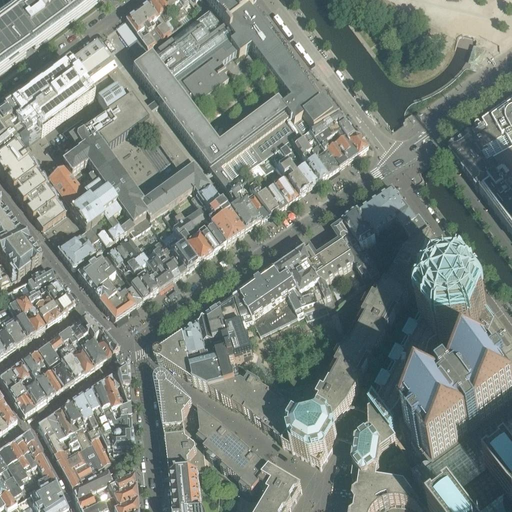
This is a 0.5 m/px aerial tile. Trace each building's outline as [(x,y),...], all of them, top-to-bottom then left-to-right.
[(102,1),(101,0),(0,0),(0,77),(26,58),(75,22),(102,1)] [(171,25),(165,17),(169,14),(158,0),(148,7),(171,38),(177,34),(171,25)] [(183,12),(173,0),(158,0),(169,14),(178,25),(187,18),(186,18),(182,12),(183,12)] [(186,2),(184,0),(173,0),(183,12),(182,12),(186,18),(194,13),(186,2)] [(333,122),(330,118),(320,105),(317,107),(247,13),(246,11),(252,7),(253,8),(254,8),(248,0),(220,0),(211,8),(208,9),(212,14),(207,17),(192,28),(224,69),(235,60),(238,63),(250,54),(284,99),(238,134),(262,166),(279,153),(290,145),(301,142),(333,122)] [(171,38),(148,7),(137,16),(160,46),(171,38)] [(160,46),(137,16),(125,24),(148,55),(160,46)] [(238,134),(218,149),(189,111),(194,108),(197,111),(228,88),(231,86),(227,82),(231,79),(224,69),(192,28),(132,74),(184,142),(227,199),(228,201),(236,196),(231,188),(242,181),(249,176),(262,166),(238,134)] [(133,240),(133,241),(150,230),(153,228),(151,225),(161,217),(190,197),(193,195),(197,200),(209,192),(192,170),(109,63),(96,45),(69,66),(95,101),(97,103),(97,102),(106,116),(72,139),(68,142),(72,148),(77,155),(77,156),(72,160),(61,168),(63,170),(47,183),(70,213),(71,215),(69,216),(71,218),(72,218),(75,222),(74,222),(75,223),(80,230),(81,230),(84,234),(84,235),(85,237),(98,228),(103,224),(112,235),(107,239),(113,248),(120,242),(126,238),(129,236),(133,240)] [(479,68),(484,53),(474,50),(470,65),(479,68)] [(72,118),(93,101),(95,101),(69,66),(4,113),(24,141),(25,143),(37,134),(41,140),(72,118)] [(511,111),(504,117),(483,132),(482,132),(479,132),(476,134),(475,136),(475,137),(471,139),(500,181),(504,178),(511,187),(511,111)] [(0,159),(24,141),(4,113),(3,114),(0,115),(0,159)] [(306,150),(316,143),(335,131),(336,132),(343,126),(334,115),(330,118),(333,122),(301,142),(306,150)] [(366,151),(359,142),(354,140),(353,140),(343,126),(336,132),(335,131),(316,143),(339,173),(347,167),(366,154),(366,152),(366,151)] [(500,181),(471,139),(450,154),(450,156),(475,190),(475,192),(477,194),(479,194),(480,196),(500,181)] [(70,213),(47,183),(45,180),(41,182),(35,174),(32,170),(28,165),(20,154),(29,147),(25,143),(24,141),(19,145),(13,150),(0,159),(0,179),(1,182),(2,183),(3,183),(10,192),(15,199),(18,203),(42,236),(44,235),(65,219),(63,218),(68,214),(70,213)] [(328,181),(306,150),(301,142),(290,145),(303,164),(300,166),(304,171),(305,170),(318,188),(328,181)] [(339,173),(316,143),(306,150),(328,181),(334,176),(339,173)] [(318,188),(305,170),(304,171),(298,175),(295,170),(300,166),(303,164),(290,145),(279,153),(296,177),(295,178),(307,195),(318,188)] [(307,195),(295,178),(296,177),(279,153),(262,166),(249,176),(256,185),(261,181),(265,178),(267,177),(275,172),(281,180),(298,202),(303,199),(307,195)] [(298,202),(281,180),(273,186),(267,177),(265,178),(261,181),(265,187),(267,185),(272,191),(274,190),(287,210),(298,202)] [(511,187),(504,178),(500,181),(480,196),(480,197),(481,196),(511,238),(511,187)] [(269,222),(251,197),(249,189),(249,190),(242,181),(231,188),(236,196),(238,194),(241,199),(245,205),(260,227),(260,228),(265,225),(269,222)] [(287,210),(274,190),(272,191),(267,185),(265,187),(261,181),(256,185),(254,186),(259,193),(277,217),(281,214),(287,210)] [(277,217),(259,193),(255,195),(251,188),(249,189),(251,197),(269,222),(273,220),(277,217)] [(226,215),(213,198),(209,192),(197,200),(193,195),(190,197),(194,202),(191,204),(198,214),(208,227),(225,251),(237,243),(244,238),(244,237),(226,215)] [(260,227),(245,205),(240,208),(236,203),(241,199),(238,194),(236,196),(228,201),(231,208),(233,210),(229,213),(226,215),(244,237),(244,238),(246,236),(250,233),(259,227),(260,227)] [(417,226),(394,196),(394,195),(393,194),(358,218),(373,240),(395,224),(414,249),(430,237),(420,224),(417,226)] [(212,259),(200,241),(203,239),(201,237),(204,235),(202,232),(208,227),(198,214),(184,224),(180,218),(174,222),(178,228),(172,232),(199,268),(212,259)] [(0,292),(10,287),(7,279),(0,282),(0,263),(1,265),(17,284),(29,275),(30,275),(41,267),(37,262),(29,251),(21,239),(20,240),(3,217),(0,217),(0,292)] [(169,254),(185,277),(194,271),(199,268),(172,232),(166,224),(167,224),(161,217),(151,225),(153,228),(150,230),(153,233),(157,238),(166,251),(169,254)] [(373,240),(358,218),(344,228),(345,229),(362,254),(364,255),(368,252),(377,246),(373,240)] [(225,251),(208,227),(202,232),(204,235),(218,255),(225,251)] [(74,274),(113,248),(107,239),(98,228),(85,237),(72,246),(57,256),(66,267),(72,273),(74,274)] [(364,262),(360,255),(362,254),(345,229),(343,230),(342,230),(340,231),(335,234),(334,236),(333,236),(341,247),(331,254),(336,261),(329,266),(339,281),(355,270),(363,283),(368,279),(370,283),(378,278),(367,260),(364,262)] [(218,255),(204,235),(201,237),(203,239),(200,241),(212,259),(218,255)] [(419,282),(430,262),(432,263),(439,250),(430,237),(414,249),(405,256),(386,290),(410,303),(421,282),(419,282)] [(145,263),(128,243),(119,250),(120,250),(136,271),(145,263)] [(146,281),(141,275),(139,276),(136,271),(120,250),(113,255),(123,267),(126,265),(129,269),(126,271),(129,275),(133,280),(132,281),(148,302),(149,302),(158,296),(151,286),(150,287),(146,281)] [(339,281),(329,266),(336,261),(331,254),(318,262),(311,252),(311,253),(310,253),(305,256),(326,306),(333,303),(327,289),(339,281)] [(179,282),(162,259),(158,253),(152,258),(172,286),(179,282)] [(185,277),(169,254),(162,259),(179,282),(186,277),(185,277)] [(126,271),(123,267),(113,255),(106,260),(122,280),(129,275),(126,271)] [(326,306),(305,256),(298,260),(299,260),(275,277),(282,287),(290,282),(294,293),(297,299),(298,299),(305,319),(307,325),(330,317),(326,306)] [(152,258),(145,263),(136,271),(139,276),(141,275),(146,271),(150,277),(146,281),(150,287),(151,286),(158,296),(172,286),(152,258)] [(142,307),(125,286),(126,285),(122,280),(106,260),(100,264),(119,290),(135,312),(142,307)] [(135,312),(119,290),(100,264),(93,269),(87,273),(77,280),(93,299),(92,299),(99,307),(114,326),(127,317),(135,312)] [(25,287),(2,299),(7,312),(14,308),(24,302),(45,333),(46,332),(55,326),(61,322),(44,295),(44,296),(41,292),(55,285),(46,274),(31,282),(32,285),(25,288),(25,287)] [(148,302),(132,281),(133,280),(129,275),(122,280),(126,285),(125,286),(142,307),(148,302)] [(305,319),(298,299),(297,299),(294,293),(290,282),(282,287),(275,277),(262,286),(255,291),(243,300),(242,300),(234,306),(243,333),(254,329),(262,344),(305,319)] [(408,401),(411,399),(412,397),(413,396),(414,395),(414,394),(415,393),(416,391),(416,390),(417,386),(417,384),(418,382),(419,380),(420,379),(421,377),(422,376),(426,372),(427,371),(427,370),(429,367),(429,366),(430,365),(430,362),(431,361),(431,359),(432,358),(433,357),(433,356),(434,355),(436,354),(437,354),(438,353),(440,353),(441,352),(442,354),(473,351),(474,349),(475,349),(491,347),(502,363),(511,355),(511,352),(497,332),(488,320),(487,319),(488,318),(469,292),(467,292),(458,278),(441,280),(435,296),(433,295),(420,325),(422,326),(377,408),(375,406),(371,414),(373,417),(374,416),(391,440),(394,433),(392,430),(394,427),(396,425),(398,423),(399,422),(400,420),(401,419),(401,418),(402,416),(403,414),(403,411),(404,409),(404,407),(405,406),(406,404),(406,403),(407,403),(408,401)] [(56,286),(49,290),(50,292),(59,305),(66,300),(56,286)] [(391,336),(400,318),(401,319),(410,303),(386,290),(378,304),(375,303),(371,309),(368,307),(363,315),(367,317),(364,323),(367,325),(359,339),(383,352),(391,336)] [(50,292),(44,295),(61,322),(67,317),(72,314),(73,310),(66,300),(59,305),(50,292)] [(24,302),(14,308),(23,321),(28,318),(32,323),(27,327),(35,339),(45,333),(24,302)] [(252,359),(243,333),(234,306),(221,314),(221,315),(238,367),(244,364),(244,362),(252,359)] [(14,308),(7,312),(13,322),(15,321),(18,325),(14,328),(26,346),(34,340),(35,339),(27,327),(23,321),(14,308)] [(5,312),(0,314),(0,329),(0,330),(15,353),(26,346),(14,328),(11,323),(5,312)] [(238,367),(221,315),(209,323),(209,324),(219,361),(227,391),(230,391),(230,390),(242,387),(243,386),(238,367)] [(100,336),(96,333),(87,324),(86,324),(84,324),(80,327),(87,336),(85,337),(87,340),(89,339),(92,344),(92,345),(95,350),(101,346),(106,343),(103,340),(100,336)] [(227,391),(219,361),(209,324),(199,330),(177,345),(179,355),(182,354),(183,359),(187,381),(187,383),(194,388),(210,396),(225,392),(227,391)] [(87,336),(80,327),(73,332),(82,345),(87,341),(87,340),(85,337),(87,336)] [(0,329),(0,350),(6,360),(15,353),(0,330),(0,329)] [(82,345),(73,332),(67,336),(76,349),(82,345)] [(76,349),(67,336),(57,343),(56,344),(63,354),(65,356),(71,352),(76,349)] [(106,366),(95,350),(92,345),(92,344),(89,339),(87,340),(87,341),(82,345),(76,349),(94,374),(106,366)] [(363,385),(373,368),(374,368),(383,352),(359,339),(351,354),(348,352),(345,358),(341,356),(337,364),(340,366),(337,372),(340,374),(332,389),(355,401),(364,386),(363,385)] [(117,355),(106,343),(101,346),(113,361),(117,358),(117,357),(117,355)] [(63,354),(56,344),(47,351),(54,361),(63,354)] [(187,381),(183,359),(182,354),(179,355),(177,345),(161,356),(159,355),(156,357),(155,359),(155,362),(156,364),(158,365),(161,365),(187,383),(187,381)] [(113,361),(101,346),(95,350),(106,366),(113,361)] [(94,374),(76,349),(71,352),(88,378),(94,374)] [(62,373),(54,361),(47,351),(42,354),(37,358),(42,366),(47,372),(50,377),(57,371),(59,375),(62,373)] [(88,378),(71,352),(65,356),(72,366),(83,382),(88,378)] [(83,382),(72,366),(65,356),(63,354),(54,361),(62,373),(73,387),(74,388),(83,382)] [(511,355),(502,363),(452,400),(401,437),(432,478),(431,479),(431,478),(429,478),(427,478),(426,478),(424,480),(423,482),(424,484),(423,485),(421,481),(420,481),(419,480),(413,484),(433,511),(448,511),(453,509),(455,511),(489,485),(487,483),(493,478),(494,480),(504,472),(503,471),(509,466),(511,468),(511,467),(511,355)] [(42,366),(37,358),(28,364),(34,372),(42,366)] [(38,378),(34,372),(28,364),(10,377),(19,390),(26,386),(28,388),(31,386),(45,408),(54,401),(38,378)] [(62,396),(50,377),(46,380),(42,375),(47,372),(42,366),(34,372),(38,378),(54,401),(62,396)] [(73,387),(62,373),(59,375),(57,371),(50,377),(62,396),(74,388),(73,387)] [(130,407),(128,375),(124,373),(117,378),(124,402),(119,404),(121,411),(130,407)] [(19,390),(10,377),(4,381),(0,383),(0,386),(15,409),(26,401),(19,390)] [(124,402),(117,378),(112,382),(119,404),(124,402)] [(119,404),(112,382),(102,388),(111,417),(118,415),(116,413),(121,411),(119,404)] [(270,401),(271,399),(260,393),(261,392),(260,392),(257,390),(256,389),(257,387),(255,386),(250,382),(249,383),(250,383),(246,389),(243,386),(242,387),(230,390),(230,391),(227,391),(225,392),(210,396),(222,403),(222,404),(234,411),(245,418),(245,417),(249,420),(252,414),(258,418),(270,401)] [(206,477),(204,455),(200,421),(199,416),(168,392),(169,389),(168,387),(166,385),(163,384),(160,385),(159,388),(158,390),(159,393),(161,393),(165,434),(170,480),(198,477),(199,477),(206,477)] [(45,408),(31,386),(28,388),(26,386),(19,390),(26,401),(35,415),(45,408)] [(111,417),(102,388),(92,395),(111,436),(119,437),(119,434),(116,431),(119,431),(118,425),(114,425),(113,422),(111,417)] [(349,412),(355,401),(332,389),(331,388),(326,398),(323,396),(320,403),(323,404),(315,419),(322,423),(335,431),(335,429),(349,412)] [(111,436),(92,395),(90,396),(81,402),(100,443),(104,441),(111,436)] [(24,423),(31,418),(35,415),(26,401),(15,409),(24,423)] [(297,429),(302,421),(291,415),(290,414),(287,413),(288,412),(286,412),(288,409),(281,405),(279,407),(270,401),(258,418),(252,414),(249,420),(254,423),(254,424),(264,431),(264,432),(274,439),(274,440),(284,448),(283,450),(284,451),(285,450),(285,449),(286,448),(285,447),(286,446),(287,446),(287,445),(297,429)] [(100,443),(81,402),(72,409),(92,450),(103,473),(105,472),(110,469),(98,445),(100,443)] [(16,427),(2,406),(0,406),(0,423),(7,434),(16,427)] [(131,420),(130,407),(121,411),(116,413),(118,415),(118,416),(120,416),(120,417),(119,421),(131,420)] [(92,450),(72,409),(62,415),(79,452),(81,456),(92,480),(92,483),(96,481),(95,478),(103,473),(92,450)] [(71,456),(79,452),(62,415),(61,416),(54,421),(70,453),(71,456)] [(247,455),(233,443),(224,435),(199,416),(200,421),(204,455),(205,455),(205,457),(223,472),(237,456),(242,460),(247,455)] [(419,480),(394,444),(393,443),(391,440),(374,416),(373,417),(370,419),(370,442),(358,451),(352,484),(358,485),(386,489),(395,483),(412,506),(415,504),(405,490),(413,484),(419,480)] [(131,437),(131,420),(119,421),(114,425),(118,425),(119,431),(116,431),(119,434),(119,437),(131,437)] [(70,453),(54,421),(47,426),(59,450),(58,451),(61,458),(63,457),(64,458),(68,456),(67,455),(70,453)] [(321,473),(338,444),(337,437),(335,431),(322,423),(317,432),(315,432),(309,433),(309,434),(307,435),(297,429),(287,445),(287,446),(286,446),(285,447),(286,448),(285,449),(285,450),(284,451),(293,456),(293,457),(294,456),(301,461),(303,462),(311,466),(310,467),(321,473)] [(59,450),(47,426),(38,431),(51,455),(54,461),(54,462),(61,458),(58,451),(59,450)] [(132,456),(131,437),(119,437),(111,436),(104,441),(104,442),(100,444),(106,455),(111,455),(111,457),(132,456)] [(50,476),(41,460),(37,452),(36,450),(29,438),(14,448),(35,484),(41,481),(42,481),(50,476)] [(35,484),(14,448),(5,454),(26,484),(30,491),(37,487),(38,487),(44,484),(42,481),(41,481),(35,484)] [(26,484),(5,454),(0,457),(0,468),(18,495),(21,493),(22,495),(30,491),(26,484)] [(258,491),(271,476),(252,460),(247,455),(242,460),(237,456),(223,472),(222,473),(241,490),(241,491),(251,500),(258,491)] [(92,480),(81,456),(70,462),(68,456),(64,458),(63,457),(61,458),(54,462),(71,494),(76,505),(112,489),(110,484),(106,475),(96,481),(92,483),(92,480)] [(511,511),(511,467),(511,468),(509,466),(503,471),(504,472),(494,480),(493,478),(487,483),(489,485),(477,494),(466,502),(455,511),(453,509),(448,511),(511,511)] [(18,495),(0,468),(0,486),(12,504),(16,505),(20,502),(21,499),(18,495)] [(24,504),(55,486),(50,476),(42,481),(44,484),(38,487),(37,487),(30,491),(22,495),(21,493),(18,495),(21,499),(24,504)] [(291,511),(295,506),(302,494),(298,493),(296,491),(295,492),(288,488),(288,487),(280,482),(281,481),(271,476),(258,491),(272,499),(270,502),(267,500),(261,510),(263,511),(291,511)] [(171,480),(170,480),(171,484),(171,485),(173,502),(173,511),(202,511),(202,509),(199,477),(198,477),(171,480)] [(78,511),(91,511),(135,491),(134,479),(121,484),(112,489),(76,505),(78,511)] [(420,511),(415,504),(412,506),(395,483),(386,489),(358,485),(355,506),(353,511),(420,511)] [(12,504),(0,486),(0,506),(3,511),(13,511),(16,510),(15,509),(12,504)] [(66,511),(55,486),(24,504),(15,509),(16,510),(17,511),(66,511)] [(136,511),(135,491),(91,511),(136,511)]
